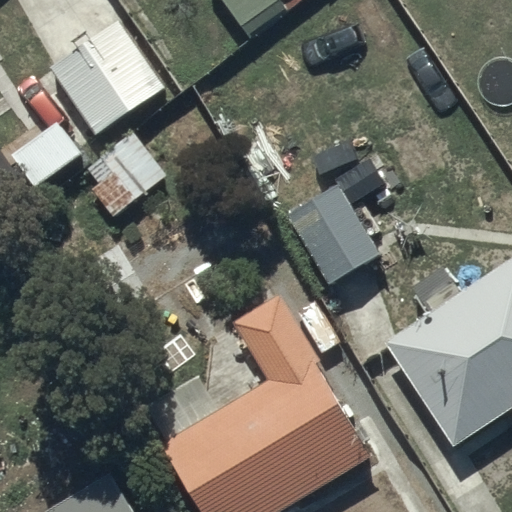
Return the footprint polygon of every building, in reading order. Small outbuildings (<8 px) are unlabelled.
[(214,0),(247,42),(300,0),(214,0)] [(168,98),(120,32),(54,79),(103,146),(168,98)] [(115,228),(168,183),(139,150),(87,194),(115,228)] [(380,254),(338,187),(287,219),(329,286),(380,254)] [(154,314),(125,261),(57,298),(85,351),(154,314)] [(511,276),(390,359),(460,462),(511,426),(511,276)] [(172,455),(164,460),(195,511),(306,511),(375,471),(281,314),(237,340),(271,396),(224,425),(203,390),(151,421),(172,455)] [(127,511),(115,491),(80,511),(127,511)]
